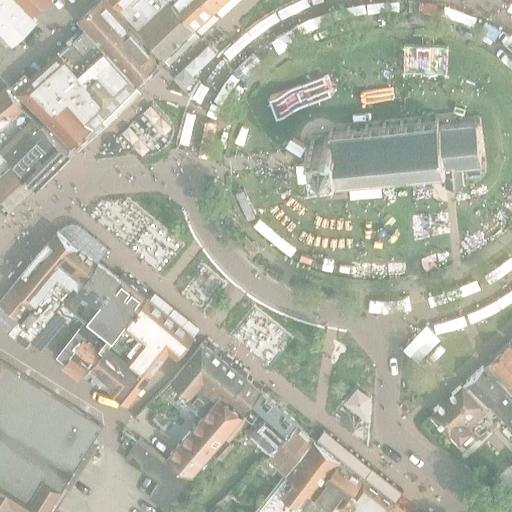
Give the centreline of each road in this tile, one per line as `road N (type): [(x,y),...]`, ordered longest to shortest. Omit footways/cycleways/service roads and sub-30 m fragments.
road 1 (tertiary): [(378,321),(315,311),(242,278),(207,233),(185,169)]
road 2 (tertiary): [(185,169),(198,109),(226,63),(274,22),(324,0)]
road 3 (unclassified): [(0,346),(118,420),(177,361)]
road 4 (residential): [(0,265),(72,191),(101,179),(185,169)]
road 5 (tertiary): [(459,489),(393,433),(378,321)]
road 6 (tertiary): [(378,321),(439,314),(511,277)]
